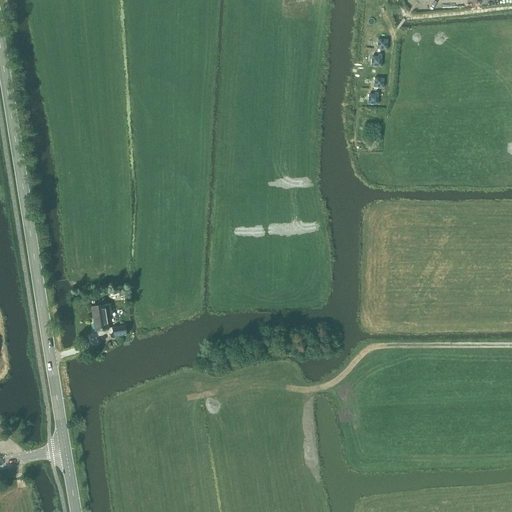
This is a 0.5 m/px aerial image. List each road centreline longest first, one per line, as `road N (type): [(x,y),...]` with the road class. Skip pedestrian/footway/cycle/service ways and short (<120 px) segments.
road 1 (tertiary): [(68,451),(0,42)]
road 2 (track): [(511,345),(386,345)]
